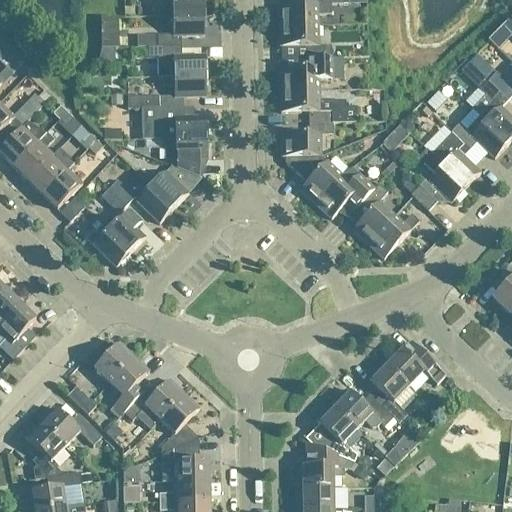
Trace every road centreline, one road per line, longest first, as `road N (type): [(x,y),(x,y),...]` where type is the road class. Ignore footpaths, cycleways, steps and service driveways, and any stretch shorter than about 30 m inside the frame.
road 1 (residential): [(242,190),(240,0)]
road 2 (residential): [(362,314),(242,190)]
road 3 (residential): [(242,190),(160,273),(144,321)]
road 4 (residential): [(0,425),(101,306)]
road 5 (unclassified): [(248,511),(243,355)]
road 6 (residential): [(511,404),(408,298)]
road 7 (residential): [(408,298),(511,199)]
road 8 (residential): [(101,306),(0,216)]
road 9 (residential): [(362,314),(243,355)]
